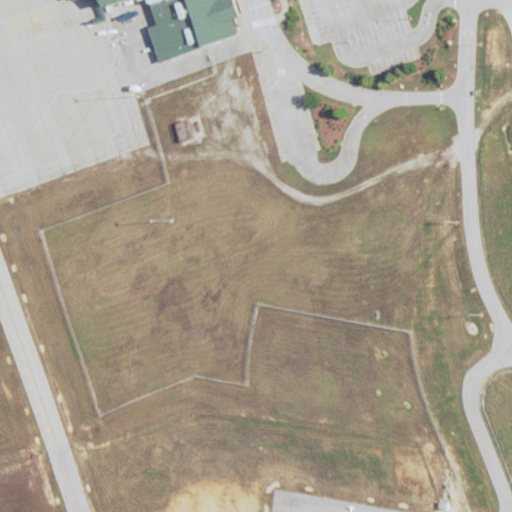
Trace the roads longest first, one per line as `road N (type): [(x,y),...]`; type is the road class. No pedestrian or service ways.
road 1 (residential): [(464,0),(468,157),(511,293)]
road 2 (residential): [(240,0),(266,49),(308,83),(355,98),(462,99)]
